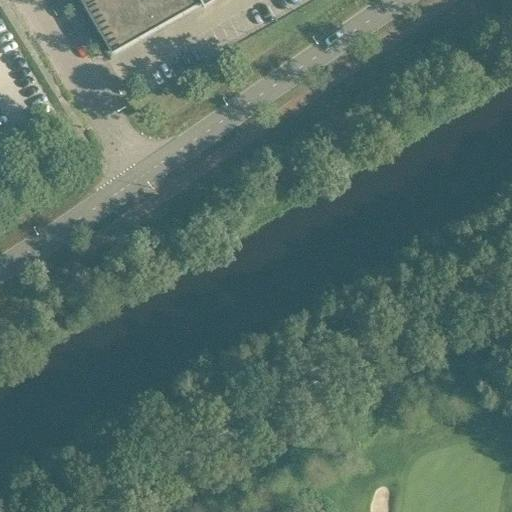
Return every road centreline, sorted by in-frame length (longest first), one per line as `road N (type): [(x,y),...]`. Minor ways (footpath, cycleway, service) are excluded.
road 1 (tertiary): [(77,511),(511,271)]
road 2 (tertiary): [(143,177),(403,0)]
road 3 (unclassified): [(143,177),(33,0)]
road 4 (tertiary): [(0,264),(143,177)]
